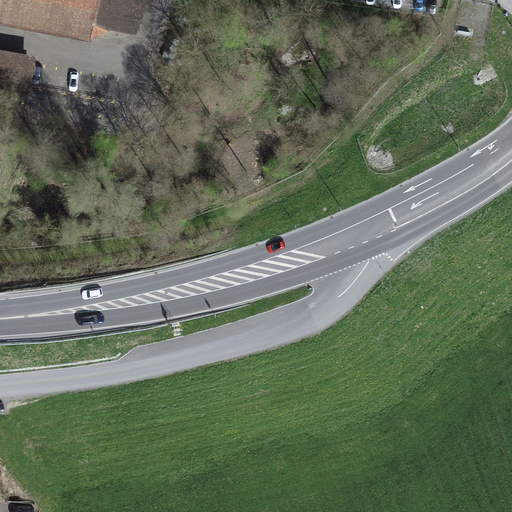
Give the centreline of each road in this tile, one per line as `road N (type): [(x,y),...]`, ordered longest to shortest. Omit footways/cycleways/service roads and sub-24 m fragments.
road 1 (unclassified): [(0,387),(117,373),(305,323),(369,259),(369,233)]
road 2 (primary): [(0,318),(193,291),(369,233)]
road 3 (primary): [(369,233),(511,157)]
